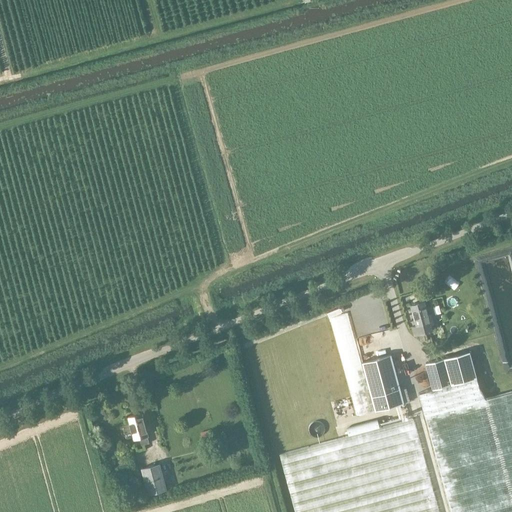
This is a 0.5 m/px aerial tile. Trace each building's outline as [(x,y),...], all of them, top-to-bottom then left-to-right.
[(426,282),(425,290),(434,290),(435,282),(426,282)] [(353,296),(337,303),(341,311),(357,304),(353,296)] [(423,301),(410,305),(416,326),(412,327),(414,336),(432,331),(423,301)] [(372,411),(346,314),(330,318),(356,416),(372,411)] [(328,398),(338,395),(318,322),(289,330),(292,341),(271,347),(273,354),(255,359),(267,401),(272,399),(272,398),(275,397),(277,402),(285,400),(286,402),(280,404),(281,409),(284,408),(285,411),(329,399),(328,398)] [(479,389),(475,378),(468,351),(443,358),(425,363),(425,364),(425,363),(432,389),(432,390),(418,394),(424,416),(450,511),(511,511),(511,391),(486,399),(479,389)] [(374,411),(403,403),(390,355),(361,362),(374,411)] [(141,445),(149,443),(147,435),(141,414),(127,417),(133,439),(138,437),(141,445)] [(294,511),(438,511),(413,418),(279,455),(294,511)] [(335,423),(337,431),(344,430),(342,421),(335,423)] [(319,422),(316,422),(313,423),(310,424),(309,427),(308,430),(309,433),(311,436),(313,437),(316,438),(319,437),(322,435),(324,433),(324,430),(323,427),(322,424),(319,422)] [(148,494),(166,489),(159,463),(141,468),(148,494)]
